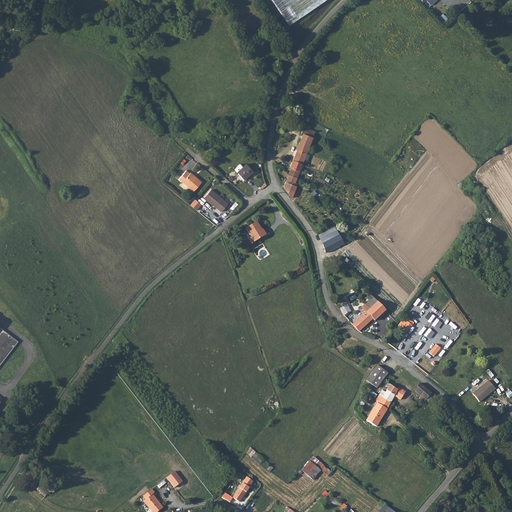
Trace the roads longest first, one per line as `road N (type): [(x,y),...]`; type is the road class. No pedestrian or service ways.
road 1 (unclassified): [(0,495),(138,300),(275,186)]
road 2 (unclassified): [(275,186),(312,233),(325,294),(340,319),(450,402),(480,443)]
road 3 (track): [(249,205),(173,139),(139,82),(111,56),(64,37)]
road 4 (unclassified): [(275,186),(269,147),(276,105),(302,48),(344,0)]
